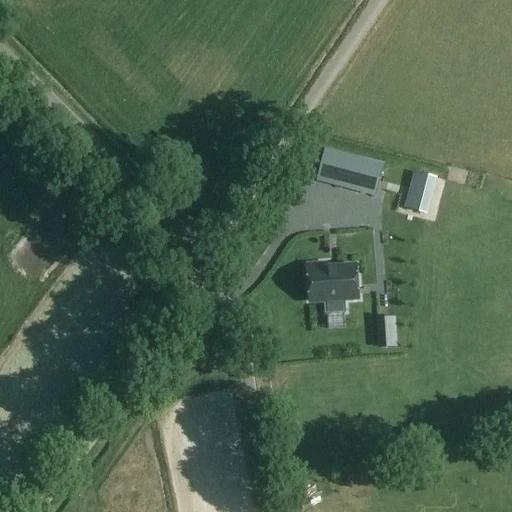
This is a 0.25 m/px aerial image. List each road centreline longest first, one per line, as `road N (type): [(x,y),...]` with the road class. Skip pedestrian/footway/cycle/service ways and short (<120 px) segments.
road 1 (unclassified): [(206,257),(379,0)]
road 2 (unclassified): [(40,511),(195,287),(206,257)]
road 3 (unclassified): [(0,49),(206,257)]
road 4 (unclassified): [(272,511),(243,357),(206,257)]
